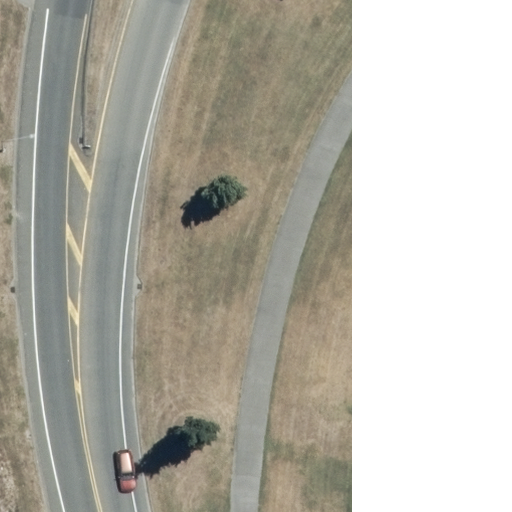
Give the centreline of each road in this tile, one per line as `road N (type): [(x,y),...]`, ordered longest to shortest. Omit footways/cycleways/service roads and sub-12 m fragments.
road 1 (secondary): [(160,0),(75,307)]
road 2 (secondary): [(75,307),(55,146),(67,0)]
road 3 (secondary): [(75,307),(89,460),(102,511)]
